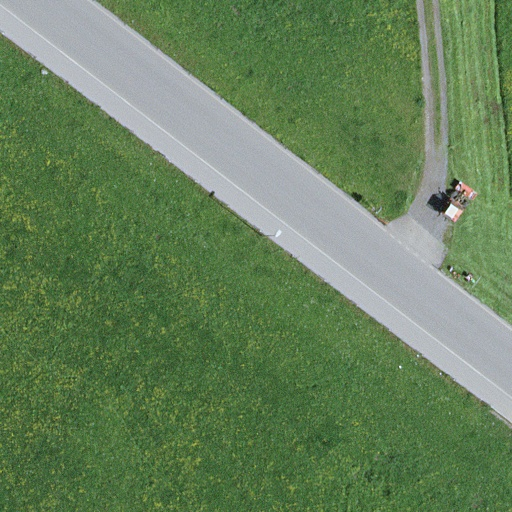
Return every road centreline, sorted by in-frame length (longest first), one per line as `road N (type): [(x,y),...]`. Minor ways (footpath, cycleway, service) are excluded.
road 1 (tertiary): [(511,365),(37,0)]
road 2 (track): [(434,0),(445,182),(398,277)]
